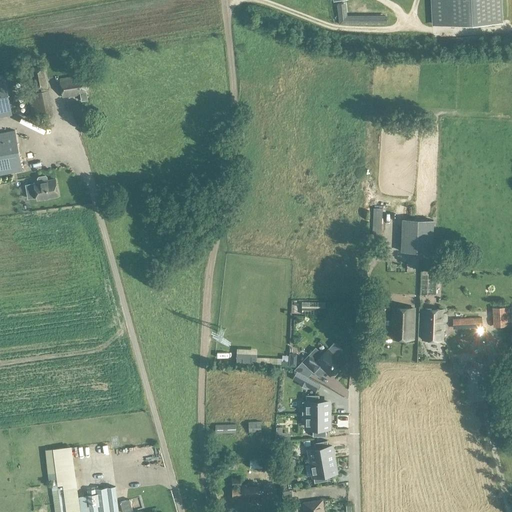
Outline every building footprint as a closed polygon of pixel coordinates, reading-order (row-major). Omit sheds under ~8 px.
[(503,20),(501,0),(431,0),(432,24),(462,22),(503,20)] [(335,3),(335,24),(387,24),(387,18),(345,18),(345,3),(335,3)] [(34,92),(48,89),(45,67),(30,69),(34,92)] [(5,74),(0,74),(0,117),(13,115),(5,74)] [(63,98),(87,93),(84,75),(60,80),(63,98)] [(48,89),(34,92),(28,93),(33,118),(55,114),(50,89),(48,89)] [(15,130),(0,132),(0,174),(23,171),(15,130)] [(38,182),(25,184),(28,199),(37,197),(38,199),(58,195),(55,179),(47,180),(47,177),(45,175),(39,177),(38,178),(38,182)] [(302,226),(305,194),(235,187),(233,207),(240,208),(239,212),(255,213),(254,222),(302,226)] [(503,213),(494,213),(494,204),(481,205),(481,250),(503,249),(503,213)] [(373,208),(372,241),(381,242),(382,209),(373,208)] [(423,241),(422,251),(434,251),(435,221),(402,220),(401,241),(423,241)] [(231,228),(231,248),(280,249),(281,239),(277,239),(278,229),(231,228)] [(382,276),(406,276),(407,263),(382,263),(382,276)] [(404,291),(404,282),(383,283),(383,292),(404,291)] [(325,302),(302,301),(301,314),(324,313),(325,302)] [(506,307),(494,308),(494,309),(495,326),(506,326),(507,326),(506,307)] [(393,308),(391,338),(413,339),(415,308),(393,308)] [(424,309),(423,339),(443,339),(444,310),(424,309)] [(463,318),(452,319),(453,329),(482,327),(481,318),(478,318),(477,314),(463,315),(463,318)] [(322,355),(316,348),(303,362),(314,372),(320,366),(330,375),(342,363),(328,349),(322,355)] [(256,362),(256,357),(256,354),(236,353),(235,362),(256,364),(256,362)] [(320,384),(296,371),(292,378),(315,391),(320,384)] [(306,402),(302,402),(302,415),(329,415),(329,409),(328,409),(328,402),(319,402),(319,395),(306,395),(306,402)] [(329,415),(302,415),(305,415),(305,421),(306,421),(306,427),(313,427),(313,436),(326,436),(326,428),(330,428),(330,427),(328,427),(328,420),(329,420),(329,415)] [(261,421),(249,422),(249,433),(262,432),(261,421)] [(236,424),(215,425),(216,433),(226,433),(227,436),(233,436),(233,433),(236,433),(236,424)] [(311,457),(310,458),(311,464),(334,459),(333,453),(332,454),(331,448),(328,448),(328,447),(327,441),(314,443),(315,449),(315,450),(310,451),(311,457)] [(225,457),(225,469),(238,468),(238,457),(225,457)] [(263,468),(262,457),(250,457),(250,468),(263,468)] [(334,459),(311,464),(313,476),(315,483),(327,480),(326,474),(326,473),(335,472),(334,465),(335,465),(334,459)] [(289,475),(300,476),(301,469),(290,468),(289,475)] [(233,479),(233,487),(241,486),(241,478),(233,479)] [(80,511),(79,498),(79,496),(77,486),(76,487),(63,489),(66,511),(80,511)] [(90,511),(118,511),(116,487),(114,487),(95,489),(88,490),(88,497),(90,511)] [(259,487),(233,488),(233,497),(259,496),(259,487)] [(129,511),(133,511),(130,499),(120,502),(122,511),(129,511)] [(323,511),(322,500),(304,502),(305,511),(323,511)]
